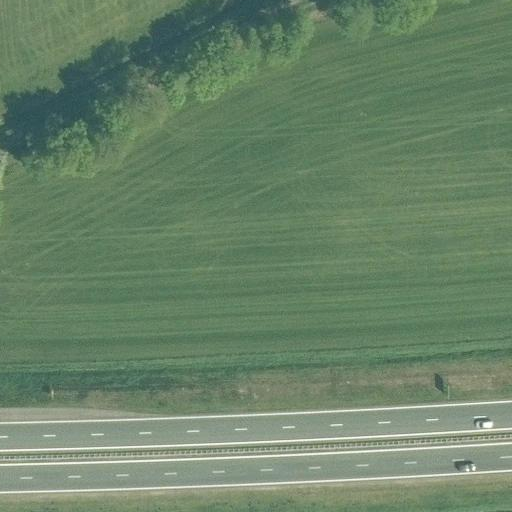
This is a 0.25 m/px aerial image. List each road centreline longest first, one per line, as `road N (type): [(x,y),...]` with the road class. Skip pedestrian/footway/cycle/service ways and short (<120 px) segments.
road 1 (trunk): [(0,479),(511,457)]
road 2 (trunk): [(511,416),(0,437)]
road 3 (track): [(0,142),(260,8),(293,0)]
